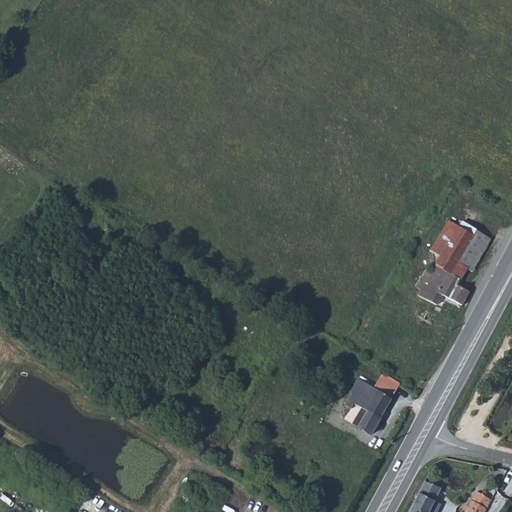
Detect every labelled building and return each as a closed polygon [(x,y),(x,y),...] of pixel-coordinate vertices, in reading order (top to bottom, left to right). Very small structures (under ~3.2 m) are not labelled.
[(488,234),(457,217),(451,226),(469,236),(458,255),(465,260),(471,263),(488,234)] [(451,226),(443,221),(428,247),(437,252),(430,264),(454,278),(465,260),(458,255),(469,236),(451,226)] [(454,278),(430,264),(424,260),(413,280),(419,284),(417,288),(435,299),(441,289),(461,300),(468,286),(454,278)] [(382,372),(374,385),(367,382),(359,396),(352,392),(346,402),(354,406),(356,403),(368,410),(359,425),(373,433),(401,383),(382,372)] [(359,396),(367,382),(359,377),(351,391),(352,392),(359,396)] [(442,494),(433,489),(426,501),(435,506),(442,494)] [(423,499),(415,511),(435,511),(438,507),(435,506),(426,501),(423,499)]
